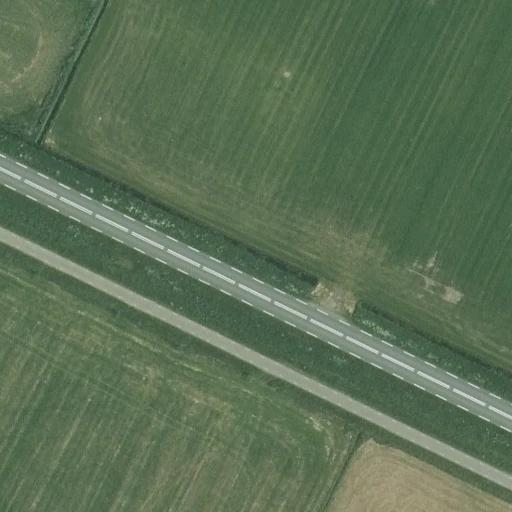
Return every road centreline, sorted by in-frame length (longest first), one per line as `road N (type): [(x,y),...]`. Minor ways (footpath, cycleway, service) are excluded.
road 1 (secondary): [(511,422),(0,172)]
road 2 (unclassified): [(511,486),(0,237)]
